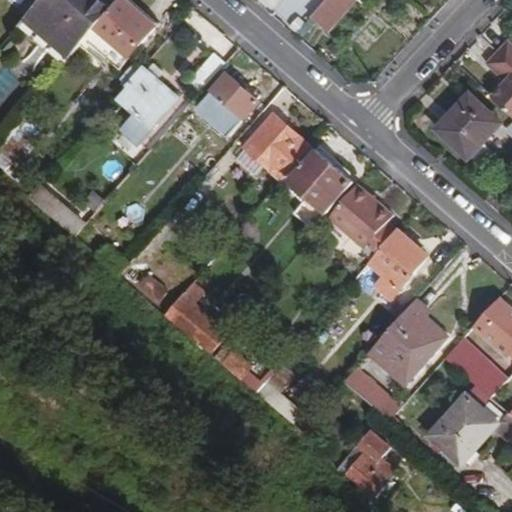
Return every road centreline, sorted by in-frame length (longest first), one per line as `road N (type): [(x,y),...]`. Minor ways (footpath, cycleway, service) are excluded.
road 1 (residential): [(363,130),(218,0)]
road 2 (residential): [(363,130),(511,256)]
road 3 (residential): [(363,130),(485,0)]
